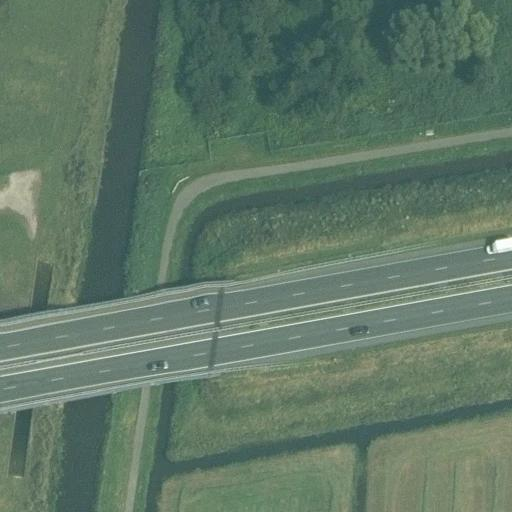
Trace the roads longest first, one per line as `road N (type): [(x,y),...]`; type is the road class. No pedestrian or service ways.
road 1 (trunk): [(511,257),(0,349)]
road 2 (trunk): [(0,391),(511,300)]
road 3 (track): [(0,210),(37,225),(46,250),(14,479)]
